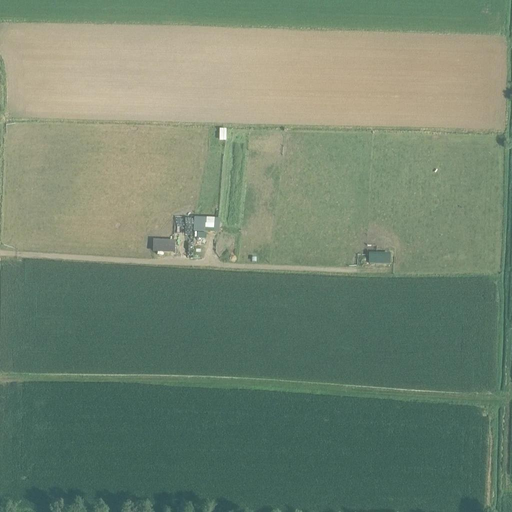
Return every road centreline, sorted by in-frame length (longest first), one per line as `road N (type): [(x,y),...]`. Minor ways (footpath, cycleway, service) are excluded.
road 1 (track): [(505,401),(0,379)]
road 2 (track): [(366,274),(0,255)]
